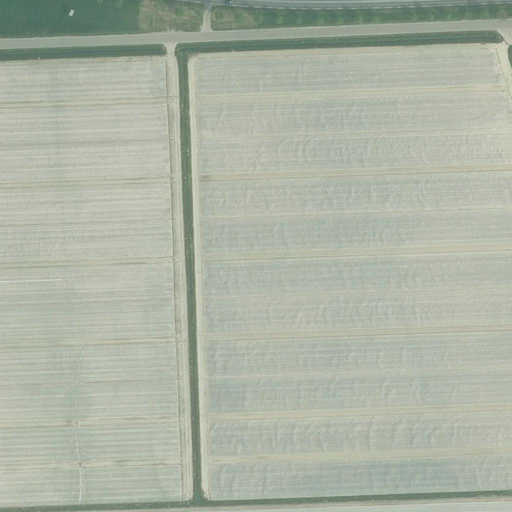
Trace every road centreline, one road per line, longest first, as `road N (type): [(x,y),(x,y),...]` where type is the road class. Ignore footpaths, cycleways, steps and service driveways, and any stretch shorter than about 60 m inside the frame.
road 1 (unclassified): [(511,24),(0,44)]
road 2 (primary): [(423,0),(246,0)]
